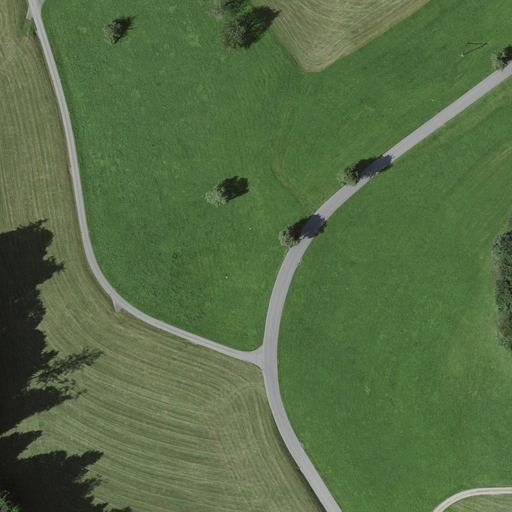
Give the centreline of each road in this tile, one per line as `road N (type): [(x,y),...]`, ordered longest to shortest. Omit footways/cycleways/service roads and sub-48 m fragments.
road 1 (unclassified): [(270,359),(153,323),(104,282),(87,240),(66,114),(33,0)]
road 2 (unclassified): [(511,68),(310,228),(277,306),(270,359)]
road 3 (unclassified): [(270,359),(274,397),(297,451),(336,511)]
